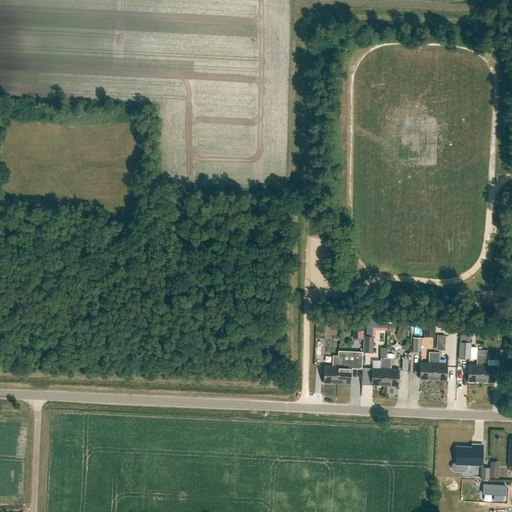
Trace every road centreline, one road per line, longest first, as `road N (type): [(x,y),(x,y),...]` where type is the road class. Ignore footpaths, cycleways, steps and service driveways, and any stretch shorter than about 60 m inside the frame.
road 1 (unclassified): [(511,419),(0,395)]
road 2 (track): [(304,408),(306,247)]
